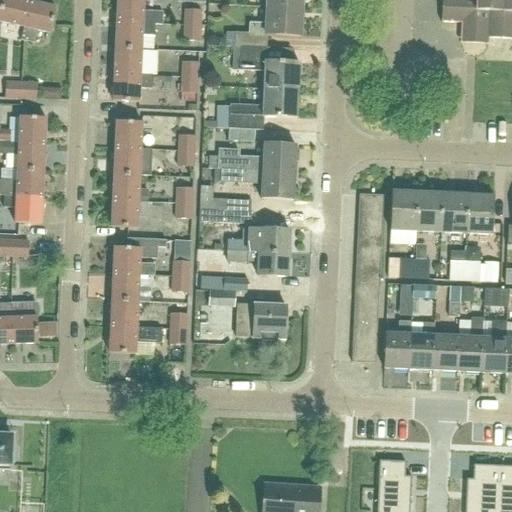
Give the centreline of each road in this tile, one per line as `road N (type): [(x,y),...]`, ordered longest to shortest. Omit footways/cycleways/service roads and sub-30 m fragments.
road 1 (residential): [(65,398),(84,0)]
road 2 (residential): [(65,398),(321,404)]
road 3 (residential): [(321,404),(332,149)]
road 4 (residential): [(332,149),(511,154)]
road 5 (residential): [(332,149),(338,0)]
